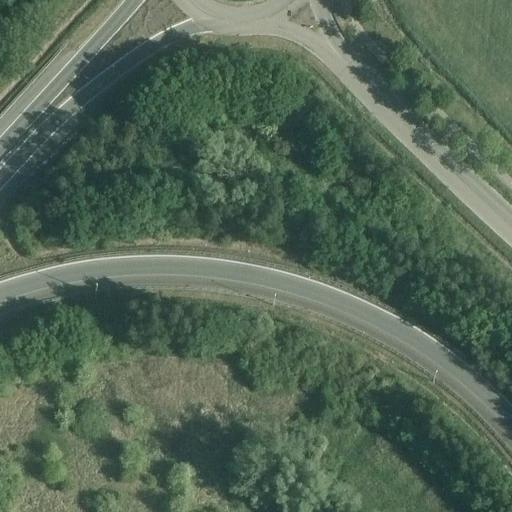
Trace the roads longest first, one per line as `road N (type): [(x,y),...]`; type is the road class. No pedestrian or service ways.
road 1 (motorway): [(0,294),(117,267),(260,277),(392,327),(511,426)]
road 2 (tertiary): [(0,181),(133,58),(219,19)]
road 3 (tertiary): [(511,237),(346,70)]
road 4 (tertiary): [(136,0),(0,150)]
